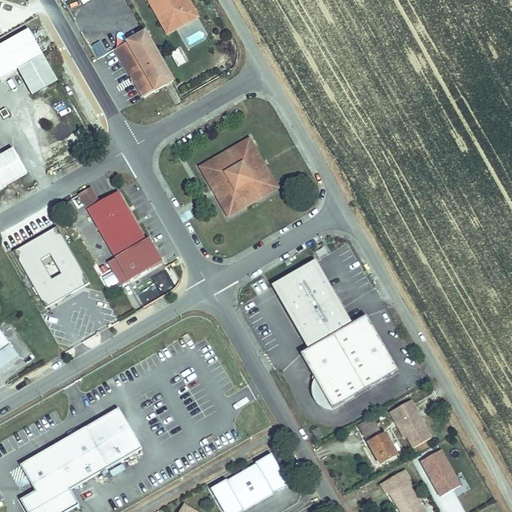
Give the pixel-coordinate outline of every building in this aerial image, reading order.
[(153,0),(171,32),(193,19),(189,12),(197,7),(193,0),(190,0),(189,0),(153,0)] [(197,7),(189,12),(193,19),(201,14),(197,7)] [(0,153),(0,77),(19,66),(43,53),(29,28),(0,44),(0,185),(28,170),(14,146),(0,153)] [(143,30),(115,47),(143,95),(172,79),(143,30)] [(59,81),(43,53),(19,66),(34,95),(59,81)] [(472,89),(463,94),(468,103),(476,98),(472,89)] [(11,114),(7,107),(1,111),(4,118),(11,114)] [(249,139),(240,145),(243,152),(221,163),(217,157),(204,165),(211,177),(217,174),(228,195),(222,198),(228,210),(243,202),(240,196),(261,184),(265,190),(275,185),(268,172),(262,175),(251,155),(256,152),(249,139)] [(221,163),(243,152),(240,145),(217,157),(221,163)] [(251,155),(262,175),(268,172),(256,152),(251,155)] [(228,195),(217,174),(211,177),(222,198),(228,195)] [(261,184),(240,196),(243,202),(265,190),(261,184)] [(146,238),(118,191),(97,203),(88,186),(78,192),(111,249),(116,259),(109,263),(122,285),(163,261),(149,237),(146,238)] [(46,306),(89,281),(57,226),(15,251),(46,306)] [(276,278),(312,341),(354,318),(318,255),(276,278)] [(400,365),(370,309),(354,318),(312,341),(303,346),(333,401),(400,365)] [(0,333),(0,364),(15,354),(0,333)] [(433,433),(415,396),(402,402),(406,411),(401,414),(415,442),(433,433)] [(406,411),(402,402),(396,405),(401,414),(406,411)] [(372,429),(381,424),(376,414),(366,419),(372,429)] [(104,464),(82,423),(16,461),(31,487),(15,496),(24,511),(55,511),(74,501),(66,486),(104,464)] [(319,427),(313,430),(318,439),(324,436),(319,427)] [(387,459),(402,452),(389,429),(374,437),(387,459)] [(439,497),(462,485),(442,448),(419,459),(439,497)] [(291,487),(272,456),(257,465),(260,469),(229,487),(226,483),(212,491),(223,511),(243,511),(241,508),(272,490),(275,495),(291,487)] [(406,464),(400,467),(405,476),(407,475),(411,473),(406,464)] [(229,487),(260,469),(257,465),(226,483),(229,487)] [(388,485),(402,511),(408,511),(422,505),(407,475),(405,476),(400,467),(381,477),(386,487),(388,485)] [(272,490),(241,508),(243,511),(246,511),(275,495),(272,490)] [(443,510),(443,511),(465,511),(460,502),(443,510)]
